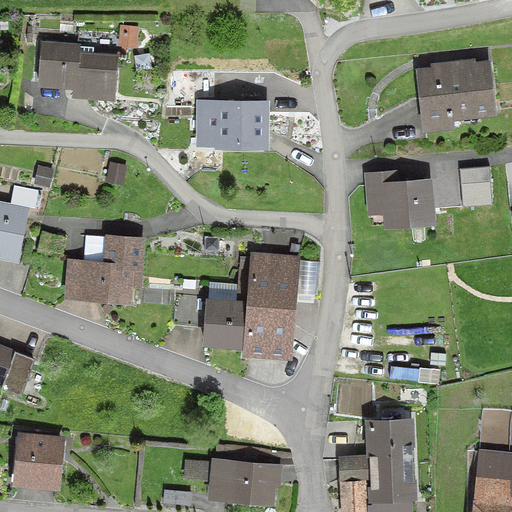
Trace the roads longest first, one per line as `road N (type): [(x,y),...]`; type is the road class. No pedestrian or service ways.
road 1 (residential): [(337,225),(222,217),(127,144),(0,137)]
road 2 (residential): [(0,301),(293,423)]
road 3 (residential): [(337,225),(327,335),(293,423)]
road 4 (residential): [(334,44),(323,76),(337,225)]
road 5 (residential): [(334,44),(355,31),(511,5)]
